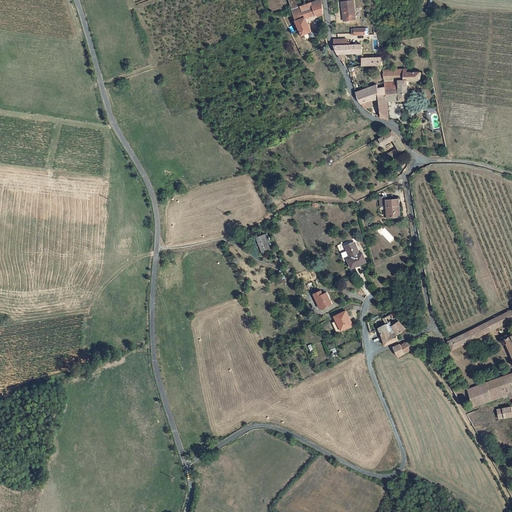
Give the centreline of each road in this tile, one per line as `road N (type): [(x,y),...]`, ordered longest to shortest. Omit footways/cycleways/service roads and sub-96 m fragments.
road 1 (residential): [(185,464),(256,425),(291,433),(376,475),(400,472),(405,459),(368,362),(430,326),(407,183),(412,162)]
road 2 (unclassified): [(185,464),(154,348),(154,201),(111,120),(75,0)]
road 3 (track): [(370,358),(363,319),(373,292),(409,295),(433,335),(427,361),(511,499)]
road 4 (track): [(407,174),(350,199),(305,198),(229,236),(157,248)]
road 5 (residential): [(412,162),(399,135),(352,99),(329,49),(321,0)]
